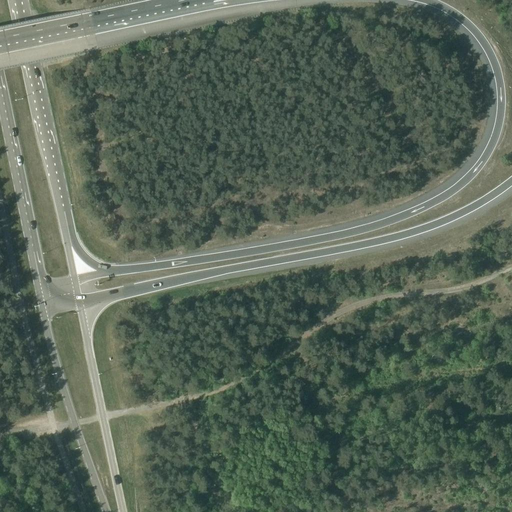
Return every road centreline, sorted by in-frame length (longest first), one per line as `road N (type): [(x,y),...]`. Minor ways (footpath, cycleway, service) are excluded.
road 1 (motorway): [(422,0),(469,26),(498,79),(494,140),(459,186),(361,229),(74,279)]
road 2 (track): [(0,437),(193,401),(247,374),(321,318),(511,270)]
road 3 (motorway): [(79,301),(403,236),(461,215),(511,182)]
road 4 (primary): [(74,279),(18,0)]
road 5 (tertiary): [(42,298),(104,511)]
road 6 (tertiary): [(122,511),(79,301)]
road 7 (primary): [(0,94),(42,298)]
road 8 (motorway): [(0,38),(186,0)]
